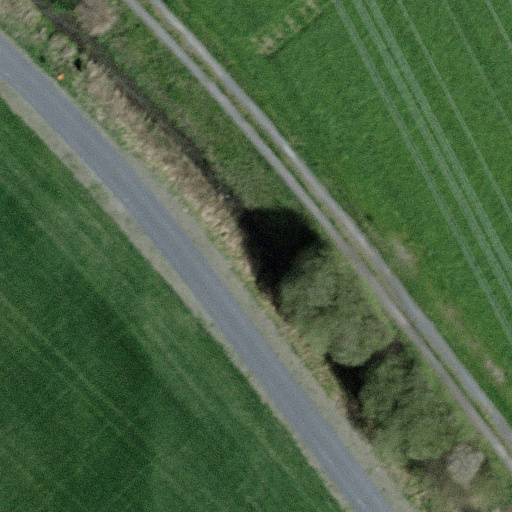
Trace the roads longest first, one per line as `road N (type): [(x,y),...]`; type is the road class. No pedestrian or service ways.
road 1 (track): [(0,55),(136,197),(381,511)]
road 2 (track): [(511,451),(256,125),(142,0)]
